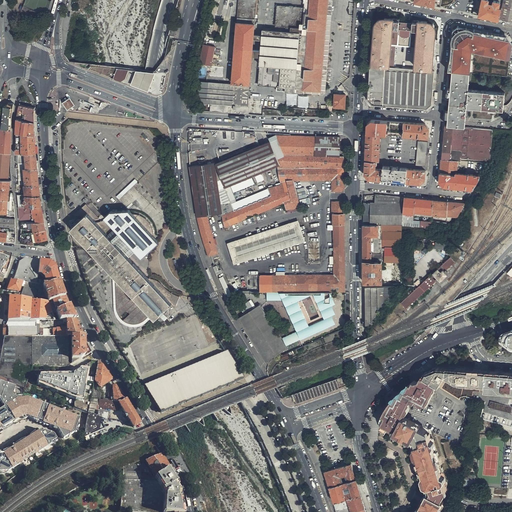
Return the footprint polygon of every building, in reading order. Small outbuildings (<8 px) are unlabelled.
[(43,12),(47,0),(46,0),(26,0),(24,6),(43,12)] [(210,112),(246,114),(255,0),(239,0),(232,86),(200,83),(198,103),(210,104),(210,112)] [(303,0),(303,3),(302,3),(302,8),(277,7),(275,26),(285,27),(285,29),(291,30),(290,33),(263,31),(258,86),(277,87),(286,88),(285,93),(297,93),(298,89),(319,91),(327,0),(303,0)] [(332,0),(327,0),(319,91),(298,89),(297,93),(323,95),(332,0)] [(475,0),(472,15),(499,20),(501,9),(498,8),(499,3),(502,3),(503,0),(493,0),(492,4),(494,6),(492,7),(489,6),(490,4),(488,4),(488,0),(486,0),(475,0)] [(501,9),(499,20),(511,23),(511,0),(503,0),(502,3),(501,9)] [(425,24),(426,21),(416,21),(416,23),(411,23),(398,23),(398,22),(392,22),(393,19),(384,19),(384,21),(379,21),(379,23),(376,23),(376,28),(373,28),(371,66),(389,67),(390,46),(395,47),(415,48),(413,69),(432,71),(435,32),(432,32),(432,27),(430,27),(430,24),(425,24)] [(506,37),(473,30),(473,32),(505,39),(504,42),(510,43),(506,37)] [(505,39),(473,32),(473,33),(470,31),(465,31),(465,33),(458,39),(455,38),(454,41),(455,43),(455,45),(454,45),(452,70),(468,72),(471,51),(471,48),(473,49),(473,51),(509,59),(511,45),(510,43),(504,42),(505,39)] [(215,47),(206,45),(203,45),(199,63),(207,64),(207,76),(223,77),(223,68),(211,67),(211,65),(212,65),(215,47)] [(506,77),(509,59),(473,51),(471,51),(468,72),(469,73),(506,77)] [(431,104),(434,71),(432,71),(413,69),(393,68),(389,67),(371,66),(370,66),(367,100),(372,105),(426,109),(431,104)] [(128,71),(117,70),(113,79),(121,82),(125,80),(128,71)] [(447,122),(447,126),(464,128),(465,124),(466,107),(488,109),(488,112),(491,113),(492,110),(495,110),(503,111),(504,93),(468,89),(469,73),(468,72),(452,70),(450,92),(450,96),(448,111),(447,119),(447,122)] [(155,74),(136,72),(130,86),(148,92),(155,74)] [(345,108),(345,96),(335,95),(334,108),(345,108)] [(71,97),(63,102),(66,106),(68,109),(76,104),(71,97)] [(10,130),(12,130),(12,120),(12,115),(14,106),(14,104),(8,103),(4,106),(4,109),(2,122),(2,128),(10,130)] [(28,120),(35,121),(35,107),(24,105),(20,105),(18,115),(17,118),(28,120)] [(32,135),(35,135),(35,128),(35,121),(28,120),(17,118),(17,133),(21,133),(32,135)] [(384,131),(385,121),(371,120),(366,124),(366,134),(377,135),(377,131),(384,131)] [(402,136),(404,123),(385,121),(384,131),(377,131),(377,135),(379,135),(402,136)] [(425,125),(404,123),(402,136),(429,138),(429,129),(425,125)] [(444,126),(441,160),(458,161),(461,161),(462,158),(490,160),(492,130),(464,128),(447,126),(444,126)] [(0,152),(11,154),(12,150),(12,137),(12,130),(10,130),(2,128),(1,141),(0,146),(0,152)] [(30,154),(37,154),(36,142),(35,135),(32,135),(21,133),(17,133),(16,149),(16,154),(19,154),(30,154)] [(377,135),(366,134),(364,160),(376,161),(378,162),(379,135),(377,135)] [(341,192),(343,189),(343,157),(339,156),(340,138),(291,138),(277,138),(276,137),(269,139),(270,142),(260,146),(255,135),(221,162),(217,165),(226,188),(225,188),(230,203),(221,205),(215,165),(215,163),(190,167),(194,195),(198,219),(209,256),(210,255),(218,252),(206,215),(221,213),(222,215),(223,216),(226,227),(290,200),(293,208),(299,206),(295,189),(292,190),(290,180),(292,180),(332,180),(332,192),(341,192)] [(415,166),(426,167),(428,142),(418,142),(415,166)] [(9,168),(11,154),(0,152),(0,177),(9,178),(9,168)] [(28,168),(38,168),(37,159),(37,154),(30,154),(19,154),(19,163),(27,164),(28,168)] [(368,179),(381,181),(382,170),(375,169),(376,161),(364,160),(364,174),(368,179)] [(458,161),(441,160),(440,172),(450,173),(450,169),(457,169),(457,167),(458,161)] [(226,188),(217,165),(215,165),(221,205),(230,203),(225,188),(226,188)] [(382,170),(381,181),(405,183),(407,169),(383,167),(382,170)] [(36,185),(39,185),(38,168),(28,168),(19,168),(20,172),(20,185),(25,185),(36,185)] [(425,179),(425,170),(407,169),(405,183),(419,184),(425,179)] [(443,186),(471,189),(479,178),(479,176),(456,173),(455,174),(454,175),(452,175),(450,176),(450,173),(440,172),(439,181),(443,186)] [(0,199),(14,200),(13,189),(11,189),(12,180),(3,179),(0,179),(0,199)] [(29,195),(41,195),(39,185),(36,185),(25,185),(26,188),(27,195),(29,195)] [(37,206),(43,207),(41,195),(29,195),(27,195),(18,195),(19,207),(29,207),(37,207),(37,206)] [(402,215),(404,198),(375,195),(373,205),(370,205),(369,225),(401,225),(402,220),(402,215)] [(433,200),(404,198),(403,211),(414,212),(414,211),(431,212),(433,200)] [(7,214),(15,215),(14,204),(14,200),(0,199),(0,212),(7,213),(7,214)] [(290,200),(284,203),(286,210),(293,208),(290,200)] [(448,202),(433,200),(431,212),(446,213),(448,202)] [(79,213),(80,214),(81,215),(82,216),(83,216),(84,217),(85,218),(86,219),(87,219),(88,219),(88,220),(89,220),(90,221),(91,221),(92,221),(93,222),(94,222),(95,222),(97,222),(99,219),(89,201),(78,211),(79,213)] [(260,292),(344,291),(343,204),(341,202),(332,202),(332,225),(334,225),(335,275),(260,276),(260,292)] [(464,203),(448,202),(446,213),(452,214),(456,214),(464,203)] [(39,222),(45,222),(43,207),(37,206),(37,207),(29,207),(19,207),(20,220),(31,218),(30,214),(34,213),(34,218),(38,218),(39,222)] [(72,236),(72,237),(72,238),(73,239),(74,241),(75,243),(77,245),(80,246),(82,247),(85,247),(87,247),(117,277),(116,284),(116,291),(117,293),(117,295),(117,296),(117,300),(118,305),(119,310),(121,313),(122,316),(125,320),(126,321),(130,323),(132,323),(136,324),(140,323),(144,322),(148,319),(152,315),(156,319),(172,304),(175,306),(176,306),(180,296),(173,293),(169,290),(168,288),(159,281),(154,279),(151,278),(148,277),(126,253),(132,247),(143,258),(160,242),(154,235),(154,234),(153,229),(152,226),(150,222),(149,221),(147,219),(146,219),(144,217),(141,215),(136,212),(131,210),(129,210),(112,210),(105,217),(107,219),(102,224),(96,224),(93,223),(90,223),(89,222),(88,222),(87,222),(86,221),(85,221),(85,220),(84,220),(83,220),(83,219),(82,219),(82,218),(81,218),(81,217),(79,215),(74,221),(73,223),(72,227),(71,231),(71,232),(71,234),(72,236)] [(413,221),(414,212),(403,211),(402,220),(413,221)] [(81,215),(80,214),(79,215),(81,217),(81,218),(82,218),(82,219),(83,219),(83,220),(84,220),(85,220),(85,221),(86,221),(87,222),(88,222),(89,222),(90,223),(93,223),(96,224),(97,222),(95,222),(94,222),(93,222),(92,221),(91,221),(90,221),(89,220),(88,220),(88,219),(87,219),(86,219),(85,218),(84,217),(83,216),(82,216),(81,215)] [(16,229),(15,218),(9,218),(0,217),(0,240),(11,242),(16,242),(16,236),(16,232),(16,229)] [(235,264),(305,241),(299,220),(228,243),(235,264)] [(431,229),(445,230),(445,223),(431,221),(431,222),(431,229)] [(22,228),(21,233),(30,232),(37,232),(46,230),(45,222),(39,222),(29,222),(22,222),(21,223),(22,228)] [(369,225),(363,225),(363,261),(371,261),(371,256),(381,257),(381,262),(384,262),(391,262),(393,262),(401,263),(401,225),(369,225)] [(30,232),(21,233),(21,243),(34,245),(37,246),(37,242),(48,240),(46,230),(37,232),(30,232)] [(435,247),(445,250),(447,244),(437,240),(435,247)] [(0,275),(4,277),(4,276),(6,269),(8,261),(6,256),(0,255),(0,275)] [(406,308),(438,278),(440,281),(448,273),(445,270),(455,261),(451,256),(401,303),(406,308)] [(19,262),(14,280),(22,282),(37,283),(38,274),(39,261),(24,259),(19,262)] [(49,263),(39,261),(38,274),(40,274),(44,277),(47,284),(58,281),(54,266),(49,263)] [(371,261),(363,261),(363,282),(381,282),(381,262),(371,261)] [(393,285),(396,285),(401,285),(401,263),(393,262),(393,285)] [(430,270),(429,262),(418,263),(418,271),(430,270)] [(22,282),(14,280),(11,280),(8,290),(19,291),(22,282)] [(47,284),(43,284),(46,293),(50,291),(51,293),(46,294),(48,301),(53,300),(65,297),(58,281),(47,284)] [(364,287),(365,328),(370,322),(374,319),(374,315),(377,310),(395,289),(396,286),(364,287)] [(34,288),(23,287),(20,298),(30,299),(33,300),(34,288)] [(280,293),(298,332),(300,338),(331,325),(330,293),(280,293)] [(20,298),(9,296),(8,321),(30,321),(30,320),(30,299),(20,298)] [(204,316),(192,296),(188,296),(187,299),(200,319),(204,316)] [(68,306),(65,297),(53,300),(57,310),(68,306)] [(56,320),(48,301),(47,301),(33,300),(30,299),(30,320),(43,320),(56,320)] [(245,314),(256,305),(251,299),(240,307),(245,314)] [(261,305),(239,318),(266,361),(287,348),(285,344),(282,339),(261,305)] [(61,320),(74,319),(68,306),(57,310),(57,311),(61,320)] [(7,325),(3,325),(2,336),(4,336),(82,335),(74,319),(61,320),(62,324),(66,324),(66,328),(43,328),(40,328),(40,324),(36,324),(36,328),(7,329),(7,325)] [(30,321),(8,321),(7,325),(7,329),(36,328),(36,324),(40,324),(40,328),(43,328),(43,320),(30,320),(30,321)] [(300,338),(298,332),(282,339),(285,344),(300,338)] [(503,348),(504,348),(509,344),(505,334),(498,336),(503,348)] [(91,353),(82,335),(4,336),(0,356),(0,380),(6,382),(13,385),(24,389),(32,367),(58,367),(67,367),(91,353)] [(243,378),(226,351),(143,386),(160,412),(243,378)] [(88,413),(89,412),(97,361),(92,360),(69,374),(69,375),(69,376),(59,375),(59,377),(48,375),(48,374),(47,374),(46,376),(39,374),(37,385),(45,386),(45,388),(56,390),(56,391),(69,394),(69,395),(75,396),(73,407),(88,413)] [(133,426),(140,423),(115,385),(112,386),(113,391),(113,401),(110,401),(99,399),(100,394),(96,389),(111,379),(98,361),(97,360),(97,361),(89,412),(103,419),(107,420),(109,414),(97,412),(98,407),(118,410),(119,404),(133,426)] [(39,395),(73,407),(75,396),(69,395),(69,394),(56,391),(56,390),(45,388),(45,386),(37,385),(39,374),(46,376),(47,374),(48,374),(48,375),(59,377),(59,375),(58,374),(58,367),(32,367),(24,389),(39,395)] [(422,374),(421,376),(422,377),(436,385),(438,386),(441,382),(442,380),(445,376),(458,385),(485,387),(485,392),(491,392),(511,393),(511,373),(496,372),(437,369),(424,372),(422,374)] [(345,375),(291,395),(294,404),(313,399),(312,397),(345,385),(345,375)] [(416,382),(414,381),(412,385),(410,385),(406,391),(405,391),(401,397),(398,396),(396,400),(397,400),(396,403),(391,401),(386,408),(383,413),(381,417),(384,419),(382,423),(383,423),(388,426),(396,430),(400,432),(401,436),(408,439),(412,438),(414,439),(416,446),(414,447),(418,459),(417,459),(421,473),(423,473),(429,493),(427,496),(426,496),(422,504),(423,506),(421,510),(422,511),(421,511),(437,511),(444,500),(441,499),(444,494),(442,493),(444,489),(446,489),(445,485),(447,483),(443,472),(441,471),(442,469),(436,451),(435,450),(436,448),(432,437),(430,436),(429,433),(427,434),(425,433),(426,430),(419,426),(420,425),(403,416),(411,400),(414,401),(415,398),(417,395),(428,401),(436,385),(422,377),(420,381),(418,383),(416,382)] [(0,476),(4,478),(11,467),(57,441),(52,432),(39,428),(0,451),(0,450),(0,431),(23,415),(56,429),(63,437),(73,431),(78,417),(25,396),(16,397),(12,392),(13,385),(0,381),(0,400),(2,405),(0,406),(0,476)] [(412,385),(414,381),(409,385),(405,391),(406,391),(410,385),(412,385)] [(417,395),(415,398),(427,404),(428,401),(417,395)] [(103,421),(103,419),(89,412),(88,413),(85,426),(92,426),(92,423),(95,421),(103,421)] [(380,420),(380,421),(381,426),(384,434),(388,426),(383,423),(382,423),(384,419),(381,417),(381,418),(380,419),(380,420)] [(511,511),(511,427),(479,418),(455,508),(458,509),(479,510),(511,511)] [(95,432),(92,426),(85,426),(85,437),(95,432)] [(400,432),(396,430),(394,434),(412,443),(417,459),(418,459),(414,447),(416,446),(414,439),(412,438),(408,439),(401,436),(400,432)] [(169,468),(160,455),(147,462),(156,476),(168,469),(169,468)] [(143,463),(137,465),(138,474),(139,474),(140,472),(149,472),(144,463),(143,463)] [(350,463),(324,471),(329,486),(341,482),(338,474),(345,472),(348,480),(355,478),(350,463)] [(137,465),(120,472),(120,474),(138,474),(137,465)] [(168,469),(156,476),(164,492),(165,511),(183,511),(177,482),(168,469)] [(120,472),(107,477),(108,480),(119,476),(120,475),(120,474),(120,472)] [(423,473),(421,473),(426,490),(417,508),(421,510),(423,506),(422,504),(426,496),(427,496),(429,493),(423,473)] [(165,511),(164,492),(156,476),(156,481),(137,480),(120,479),(119,511),(138,511),(165,511)] [(360,494),(355,478),(348,480),(341,482),(329,486),(334,502),(347,498),(360,494)] [(351,511),(365,511),(360,494),(347,498),(351,511)] [(351,511),(347,498),(334,502),(336,511),(351,511)]
